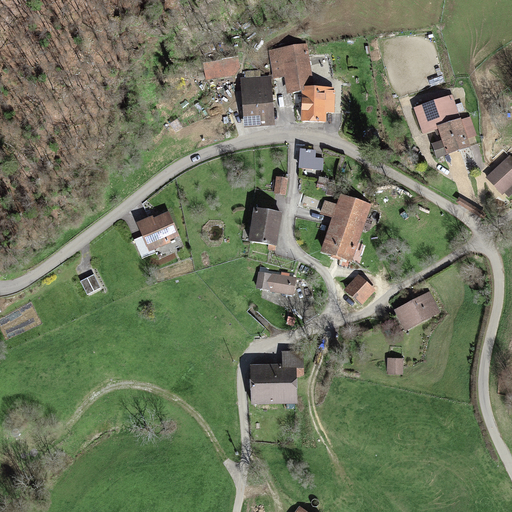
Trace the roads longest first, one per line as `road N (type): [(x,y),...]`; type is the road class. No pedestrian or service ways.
road 1 (unclassified): [(0,283),(33,274),(182,162),(232,142),(293,135)]
road 2 (unclassified): [(234,511),(249,352),(332,323)]
road 3 (unclassified): [(484,236),(499,284),(482,390),(511,468)]
road 4 (unclassified): [(293,135),(341,146),(456,211),(484,236)]
road 5 (residential): [(293,135),(290,239),(325,276),(332,323)]
road 6 (residential): [(332,323),(366,311),(484,236)]
